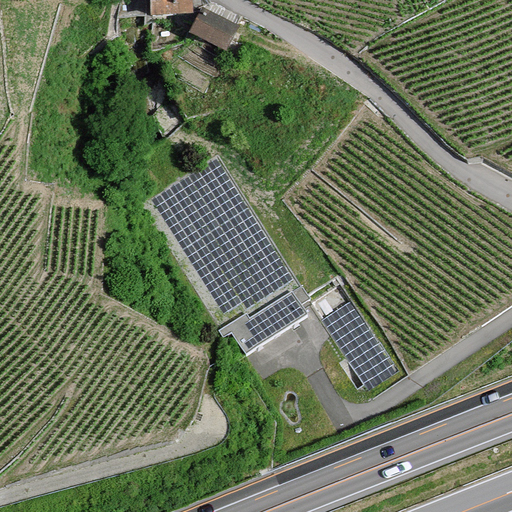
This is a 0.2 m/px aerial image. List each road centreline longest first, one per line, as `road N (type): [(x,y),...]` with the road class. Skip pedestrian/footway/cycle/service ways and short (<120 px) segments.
road 1 (residential): [(235,0),(347,67),(458,170),(511,196)]
road 2 (motorway): [(511,410),(254,511)]
